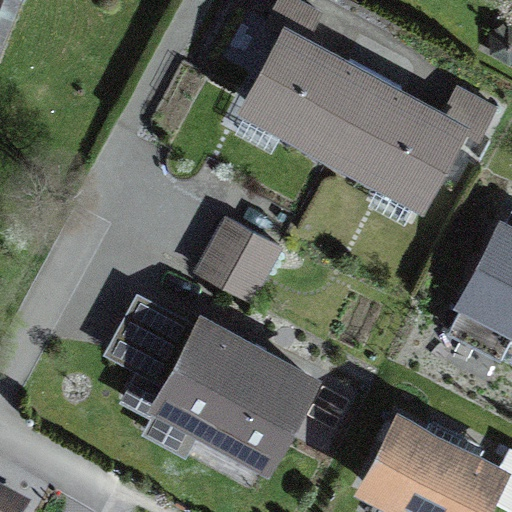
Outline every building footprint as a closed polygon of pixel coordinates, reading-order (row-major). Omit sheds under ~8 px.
[(0,0),(0,34),(13,0),(0,0)] [(277,0),(267,20),(285,30),(304,40),(319,11),(298,0),(277,0)] [(347,63),(304,40),(285,30),(246,101),(333,149),(375,72),(349,58),(347,63)] [(421,196),(460,125),(441,115),(398,91),(401,86),(375,72),(333,149),(421,196)] [(457,86),(441,115),(460,125),(478,135),(494,106),(457,86)] [(502,225),(449,328),(500,355),(511,331),(511,214),(506,226),(502,225)] [(226,215),(197,268),(250,297),(279,244),(226,215)] [(158,398),(197,327),(139,295),(111,348),(141,364),(124,395),(151,410),(158,398)] [(197,327),(158,398),(266,456),(309,377),(202,319),(197,327)] [(476,511),(499,468),(399,416),(365,482),(422,511),(476,511)] [(0,511),(20,511),(22,510),(0,497),(0,511)]
